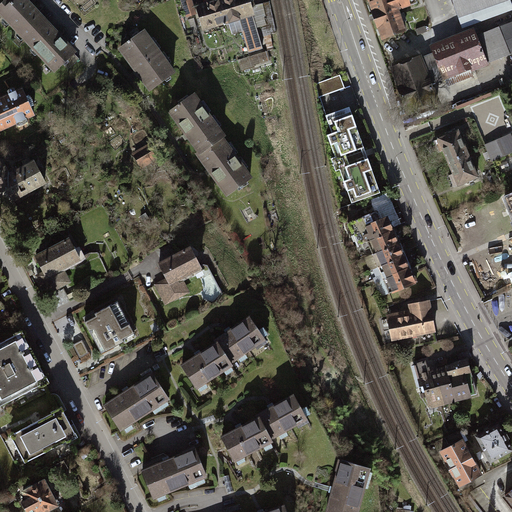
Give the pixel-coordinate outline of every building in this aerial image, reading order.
[(0,11),(4,16),(26,39),(35,30),(36,32),(45,23),(23,0),(15,0),(11,4),(7,0),(6,0),(0,5),(0,11)] [(181,0),(187,17),(195,14),(190,0),(181,0)] [(231,34),(242,31),(239,18),(252,14),(250,7),(254,6),(252,0),(219,0),(197,7),(204,29),(228,22),(231,34)] [(373,0),(368,2),(382,39),(406,30),(399,10),(417,3),(415,0),(373,0)] [(452,0),(459,17),(507,0),(452,0)] [(269,2),(262,3),(268,23),(262,25),(267,50),(273,47),(270,35),(276,33),(269,2)] [(250,7),(252,14),(256,27),(262,25),(268,23),(262,3),(254,6),(250,7)] [(263,49),(256,27),(252,14),(239,18),(242,31),(249,53),(263,49)] [(62,64),(74,53),(45,23),(36,32),(35,30),(26,39),(55,70),(62,64)] [(511,24),(500,29),(509,54),(511,53),(511,24)] [(509,54),(500,29),(477,38),(487,63),(509,54)] [(143,32),(121,49),(126,55),(124,57),(127,61),(129,60),(138,72),(142,78),(141,79),(144,84),(146,83),(151,89),(173,73),(143,32)] [(487,63),(477,38),(476,36),(434,53),(444,80),(487,63)] [(266,51),(238,59),(242,71),(270,63),(266,51)] [(74,53),(62,64),(68,69),(79,59),(74,53)] [(434,53),(420,58),(430,83),(435,81),(436,83),(444,80),(434,53)] [(420,58),(392,69),(409,113),(437,101),(430,83),(420,58)] [(340,76),(316,84),(321,97),(345,88),(340,76)] [(22,89),(0,98),(0,129),(33,114),(30,107),(34,105),(33,99),(29,95),(25,97),(22,89)] [(200,153),(221,138),(223,136),(193,95),(171,112),(175,118),(174,119),(178,124),(179,123),(188,135),(193,141),(191,142),(195,147),(196,146),(200,153)] [(350,112),(328,121),(332,133),(327,135),(336,157),(331,159),(336,171),(340,170),(353,202),(381,191),(350,112)] [(449,162),(468,154),(458,130),(435,140),(440,152),(444,150),(449,162)] [(511,136),(511,134),(486,145),(492,161),(511,152),(511,136)] [(221,138),(200,153),(198,154),(211,171),(228,195),(251,178),(221,138)] [(149,148),(135,156),(140,164),(154,156),(149,148)] [(468,154),(449,162),(454,173),(449,175),(454,187),(478,177),(468,154)] [(2,159),(0,160),(0,195),(4,205),(29,192),(29,191),(45,182),(35,162),(18,170),(18,169),(10,173),(2,159)] [(368,241),(395,230),(390,217),(383,219),(380,210),(348,223),(352,233),(355,231),(360,244),(368,241)] [(146,214),(141,217),(147,225),(151,222),(146,214)] [(373,254),(400,243),(395,230),(368,241),(373,254)] [(54,282),(59,280),(61,278),(62,276),(59,270),(73,263),(74,266),(82,262),(80,259),(84,256),(80,248),(75,250),(70,239),(36,257),(47,276),(50,274),(54,282)] [(400,243),(373,254),(378,267),(406,256),(400,243)] [(173,291),(176,290),(179,288),(179,284),(178,280),(193,272),(194,274),(202,270),(195,257),(198,253),(191,247),(158,264),(166,279),(173,291)] [(384,279),(411,268),(406,256),(378,267),(384,279)] [(411,268),(384,279),(389,292),(416,281),(411,268)] [(50,274),(47,276),(39,280),(46,294),(62,285),(59,280),(54,282),(50,274)] [(173,291),(166,279),(156,284),(164,298),(172,294),(175,299),(180,296),(176,290),(173,291)] [(122,341),(121,339),(132,333),(115,301),(93,313),(94,316),(83,322),(99,353),(122,341)] [(410,314),(389,318),(392,339),(400,338),(401,348),(435,342),(428,301),(409,304),(410,314)] [(216,343),(230,363),(256,345),(258,347),(267,342),(250,317),(215,341),(216,343)] [(18,334),(0,343),(0,405),(43,383),(18,334)] [(80,340),(71,344),(78,357),(87,353),(80,340)] [(230,363),(216,343),(182,366),(197,387),(231,364),(230,363)] [(447,376),(470,371),(466,361),(445,367),(447,376)] [(441,404),(430,371),(426,371),(423,363),(414,365),(420,387),(423,386),(429,407),(441,404)] [(447,376),(445,367),(430,371),(441,404),(456,400),(447,376)] [(470,371),(447,376),(456,400),(476,394),(470,371)] [(144,380),(105,405),(120,429),(168,398),(151,372),(142,378),(144,380)] [(258,417),(270,439),(298,423),(299,425),(307,421),(293,395),(257,415),(258,417)] [(59,411),(14,434),(28,460),(72,437),(59,411)] [(270,439),(258,417),(222,437),(235,460),(271,440),(270,439)] [(498,425),(478,436),(491,461),(511,450),(498,425)] [(461,440),(442,451),(448,462),(446,463),(452,475),(454,474),(460,485),(480,474),(461,440)] [(184,453),(142,471),(154,497),(206,475),(195,450),(194,446),(183,450),(184,453)] [(356,511),(369,468),(339,459),(336,470),(340,471),(328,511),(356,511)] [(229,475),(223,476),(228,493),(234,492),(229,475)] [(23,491),(27,499),(23,501),(28,511),(40,511),(57,503),(45,480),(23,491)] [(94,501),(99,498),(116,489),(113,482),(90,493),(94,501)] [(121,497),(116,489),(99,498),(103,506),(121,497)] [(9,492),(2,495),(7,504),(12,502),(10,498),(12,497),(9,492)]
